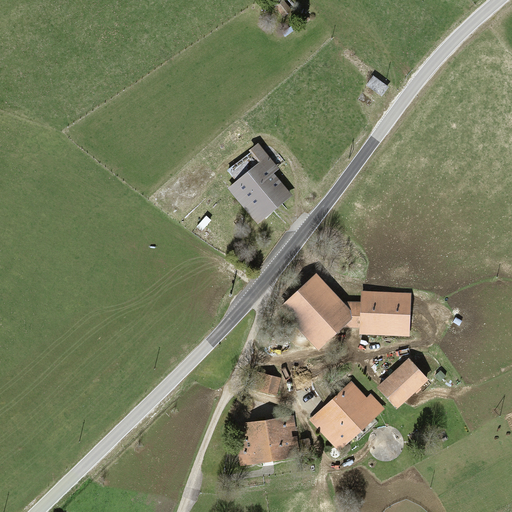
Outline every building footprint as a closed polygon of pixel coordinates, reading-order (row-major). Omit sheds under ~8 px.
[(270,0),(282,12),(289,6),(283,0),(270,0)] [(367,83),(379,91),(386,82),(373,73),(367,83)] [(258,159),(251,150),(230,168),(237,175),(233,179),(250,200),(247,202),(250,205),(253,203),(261,212),(285,192),(266,168),(271,163),(264,154),(258,159)] [(352,323),(360,323),(362,302),(348,302),(344,306),(315,276),(282,307),(319,345),(347,318),(352,323)] [(362,290),(362,302),(360,323),(360,331),(408,333),(410,291),(362,290)] [(378,385),(395,404),(414,387),(417,390),(420,387),(418,384),(426,376),(409,357),(378,385)] [(275,392),(279,378),(258,373),(254,387),(275,392)] [(350,383),(334,396),(321,381),(313,386),(327,403),(311,417),(338,446),(381,407),(369,395),(364,399),(350,383)] [(292,414),(235,423),(241,461),(297,453),(295,435),(288,436),(287,429),(294,428),(292,414)] [(425,428),(422,423),(406,433),(410,439),(425,428)] [(297,436),(299,454),(308,454),(307,436),(297,436)]
